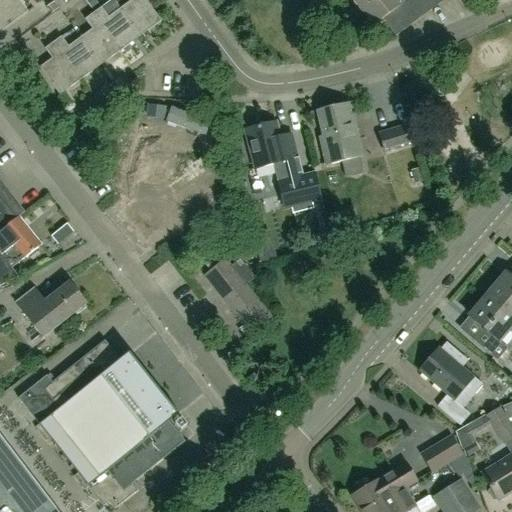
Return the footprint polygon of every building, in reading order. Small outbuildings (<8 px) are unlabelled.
[(0,0),(0,31),(13,22),(26,13),(22,7),(17,1),(18,0),(0,0)] [(130,0),(131,2),(120,10),(140,38),(160,23),(143,0),(130,0)] [(368,0),(359,7),(371,24),(381,18),(390,11),(399,5),(405,0),(368,0)] [(409,0),(405,0),(399,5),(412,23),(421,17),(409,0)] [(430,10),(422,0),(409,0),(421,17),(430,10)] [(438,4),(435,0),(422,0),(430,10),(438,4)] [(52,13),(59,8),(54,2),(48,7),(52,13)] [(412,23),(399,5),(390,11),(403,30),(412,23)] [(101,9),(93,15),(120,52),(140,38),(120,10),(108,19),(101,9)] [(403,30),(390,11),(381,18),(394,36),(403,30)] [(91,31),(80,39),(90,53),(100,67),(120,52),(93,15),(85,21),(91,31)] [(54,44),(53,44),(80,81),(100,67),(90,53),(80,39),(68,48),(61,38),(54,44)] [(80,81),(53,44),(45,51),(51,60),(39,69),(59,96),(80,81)] [(362,156),(349,103),(317,111),(324,136),(320,137),(327,165),(362,156)] [(163,118),(166,132),(214,122),(211,108),(163,118)] [(276,122),(246,130),(256,168),(272,164),(283,207),(294,204),(297,216),(313,212),(311,200),(320,198),(315,173),(302,176),(291,134),(280,137),(276,122)] [(385,152),(415,142),(409,124),(379,133),(385,152)] [(150,161),(132,175),(140,186),(138,186),(146,197),(186,165),(161,132),(140,148),(150,161)] [(186,165),(146,197),(154,207),(156,206),(164,216),(182,202),(192,215),(212,198),(186,165)] [(411,171),(415,185),(423,182),(419,169),(411,171)] [(0,287),(18,278),(10,269),(2,260),(4,259),(0,254),(0,232),(18,217),(23,214),(10,197),(10,196),(5,189),(5,190),(0,183),(0,287)] [(184,240),(190,236),(222,215),(221,214),(234,205),(228,194),(176,228),(184,240)] [(173,232),(182,218),(173,212),(164,227),(173,232)] [(18,217),(0,232),(0,254),(4,259),(2,260),(10,269),(40,245),(18,217)] [(51,237),(57,245),(73,232),(67,224),(51,237)] [(270,262),(267,251),(255,254),(258,265),(270,262)] [(241,259),(230,267),(225,261),(205,276),(250,334),(270,318),(245,286),(255,279),(241,259)] [(511,282),(504,275),(486,297),(511,319),(511,282)] [(43,303),(32,289),(14,303),(41,338),(85,304),(69,283),(43,303)] [(511,325),(511,319),(486,297),(468,317),(481,328),(471,341),(497,363),(508,350),(498,342),(511,325)] [(178,418),(130,357),(122,364),(104,342),(52,383),(46,376),(17,398),(38,427),(35,429),(46,443),(50,440),(78,474),(74,477),(84,491),(89,488),(103,507),(108,502),(114,510),(137,491),(132,484),(184,443),(169,425),(178,418)] [(447,343),(440,350),(420,374),(446,396),(437,407),(464,429),(472,419),(469,416),(470,415),(464,409),(483,386),(462,369),(468,362),(447,343)] [(511,440),(511,427),(501,408),(455,434),(461,444),(492,426),(503,445),(511,440)] [(56,511),(0,438),(0,511),(56,511)] [(461,455),(450,438),(422,455),(432,472),(461,455)] [(511,491),(511,454),(481,473),(498,501),(511,491)] [(466,464),(453,472),(456,477),(461,474),(464,480),(471,476),(466,464)] [(352,497),(360,511),(363,511),(371,507),(371,506),(384,498),(385,500),(401,490),(412,483),(415,482),(405,465),(352,497)] [(476,511),(480,509),(462,481),(447,490),(461,511),(476,511)] [(371,507),(363,511),(407,511),(413,509),(401,490),(385,500),(384,498),(371,506),(371,507)] [(461,511),(447,490),(433,499),(440,511),(461,511)]
